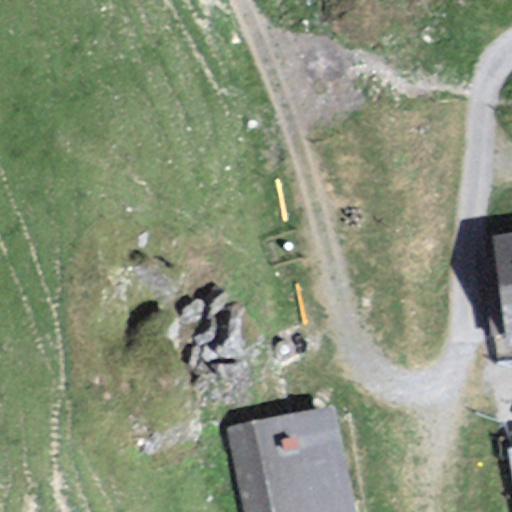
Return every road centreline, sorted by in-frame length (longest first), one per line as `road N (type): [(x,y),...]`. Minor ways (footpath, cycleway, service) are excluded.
road 1 (track): [(456,377),(394,385),(354,352),(290,124),(234,0)]
road 2 (unclassified): [(511,55),(495,67),(487,91),(449,432)]
